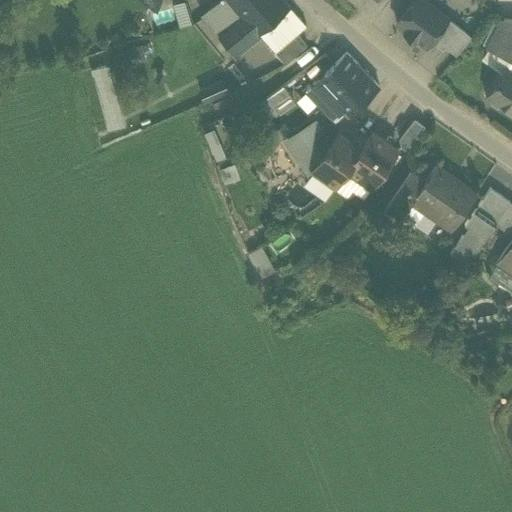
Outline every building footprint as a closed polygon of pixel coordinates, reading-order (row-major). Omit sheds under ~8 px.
[(201,16),(233,54),(256,36),(259,33),(290,7),(283,0),(220,0),(221,0),(201,16)] [(416,38),(426,46),(430,40),(447,18),(424,0),(413,0),(396,22),(405,30),(404,32),(415,41),(416,38)] [(306,26),(290,7),(259,33),(275,51),(296,33),(297,34),(306,26)] [(444,46),(455,55),(471,36),(447,18),(430,40),(442,49),(444,46)] [(489,48),(511,60),(511,19),(502,18),(487,47),(489,48)] [(274,52),(285,64),(307,45),(297,34),(296,33),(275,51),(274,52)] [(511,60),(489,48),(483,58),(503,70),(504,68),(511,72),(511,60)] [(326,72),(315,83),(307,90),(322,107),(321,108),(323,111),(332,126),(347,116),(379,87),(346,53),(334,65),(326,72)] [(110,62),(93,66),(105,128),(123,125),(110,62)] [(511,112),(511,72),(504,68),(503,70),(486,96),(511,112)] [(281,87),(267,98),(279,114),(293,103),(281,87)] [(401,147),(406,150),(424,126),(414,118),(399,138),(401,147)] [(288,140),(309,173),(310,172),(312,168),(329,144),(314,122),(288,140)] [(367,140),(360,150),(347,169),(371,186),(396,150),(372,133),(371,132),(366,140),(367,140)] [(336,185),(347,169),(360,150),(336,134),(329,144),(312,168),(336,185)] [(411,202),(451,229),(476,193),(436,165),(425,180),(411,171),(386,207),(400,217),(411,202)] [(475,209),(494,223),(509,201),(490,187),(483,197),(475,209)] [(511,203),(509,201),(494,223),(504,230),(511,235),(511,203)] [(450,253),(466,264),(494,223),(475,209),(464,224),(472,229),(466,237),(462,235),(450,253)] [(511,239),(497,261),(497,262),(511,271),(511,239)] [(511,289),(511,271),(497,262),(489,274),(511,289)]
